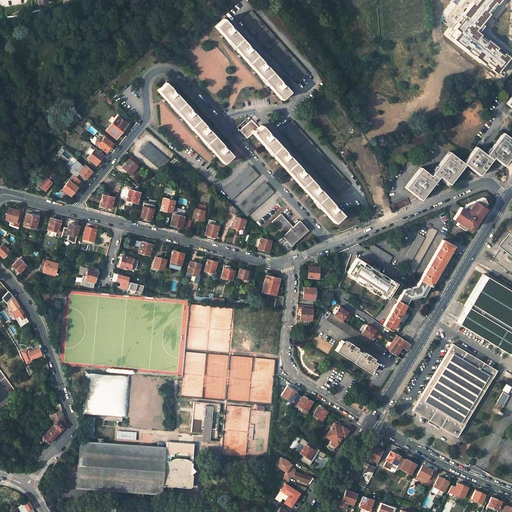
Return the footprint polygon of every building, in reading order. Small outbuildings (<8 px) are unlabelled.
[(480,36),(462,57),(473,66),(480,58),(491,45),(492,46),(507,28),(499,22),(497,24),(494,21),(503,9),(504,10),(511,0),(493,0),(482,14),(481,13),(477,17),(467,9),(468,9),(459,1),(453,9),(455,11),(452,14),(480,36)] [(308,74),(251,11),(240,21),(297,84),(308,74)] [(289,91),(223,18),(214,26),(222,36),(239,54),(254,70),(269,86),(280,99),(289,91)] [(174,91),(166,82),(157,90),(223,163),(232,156),(223,147),(206,127),(191,110),(174,91)] [(127,124),(117,116),(105,131),(115,139),(127,124)] [(258,128),(248,117),(237,127),(247,138),(252,134),(260,142),(277,161),(292,178),(310,197),(326,215),(334,223),(342,215),(261,126),(258,128)] [(349,184),(292,121),(285,127),(282,123),(277,127),(338,194),(349,184)] [(493,158),(503,166),(511,154),(511,140),(502,133),(485,155),(492,159),(493,158)] [(113,143),(105,136),(102,140),(100,138),(97,138),(94,141),(95,144),(97,145),(94,148),(103,156),(106,153),(105,152),(113,143)] [(168,160),(147,142),(138,152),(160,170),(168,160)] [(479,176),(492,159),(485,155),(475,147),(463,163),(465,164),(479,176)] [(103,156),(94,148),(86,158),(95,165),(103,156)] [(449,184),(465,164),(463,163),(449,152),(431,173),(437,178),(439,176),(449,184)] [(138,161),(131,156),(129,159),(135,165),(138,161)] [(129,159),(128,159),(121,167),(129,174),(131,173),(135,168),(136,166),(135,165),(129,159)] [(92,171),(82,163),(78,168),(80,170),(77,173),(85,179),(92,171)] [(258,176),(250,166),(223,190),(232,200),(258,176)] [(430,175),(420,167),(404,188),(420,200),(437,178),(431,173),(430,175)] [(55,177),(48,170),(45,173),(36,183),(44,190),(53,180),(53,179),(55,177)] [(73,175),(70,178),(77,184),(80,181),(73,175)] [(77,187),(68,180),(61,189),(70,196),(77,187)] [(273,192),(265,182),(238,207),(247,216),(273,192)] [(139,192),(129,189),(125,200),(136,203),(139,192)] [(113,197),(103,194),(99,205),(110,208),(113,197)] [(175,201),(163,198),(159,209),(171,212),(175,201)] [(409,205),(407,198),(391,204),(394,211),(409,205)] [(482,208),(484,204),(481,198),(469,204),(464,206),(462,209),(458,207),(456,211),(451,220),(457,224),(455,226),(458,228),(463,231),(465,228),(468,230),(470,227),(473,228),(483,211),(484,209),(482,208)] [(144,201),(139,217),(150,220),(154,204),(144,201)] [(206,206),(196,203),(192,217),(202,220),(206,206)] [(227,212),(234,214),(236,208),(230,203),(227,212)] [(24,206),(20,205),(18,211),(8,208),(5,219),(10,220),(9,224),(18,227),(19,226),(21,216),(24,206)] [(187,218),(184,217),(186,211),(174,208),(172,214),(169,224),(169,225),(184,229),(184,228),(187,218)] [(38,216),(26,213),(24,219),(23,225),(35,229),(38,216)] [(304,226),(299,220),(292,227),(285,219),(281,214),(272,222),(283,235),(282,236),(291,246),(308,230),(304,226)] [(246,220),(235,216),(232,226),(243,230),(246,220)] [(60,221),(49,218),(47,229),(48,230),(47,234),(61,238),(64,227),(59,226),(60,221)] [(79,226),(69,223),(65,233),(76,236),(79,226)] [(218,226),(207,223),(204,234),(215,237),(218,226)] [(96,229),(85,226),(82,238),(92,241),(96,229)] [(8,232),(0,227),(0,234),(3,238),(4,236),(8,232)] [(412,275),(437,231),(432,228),(430,229),(425,238),(412,261),(406,271),(412,275)] [(412,261),(425,238),(419,234),(406,257),(412,261)] [(511,235),(503,247),(511,253),(511,235)] [(271,240),(260,237),(257,249),(268,252),(271,240)] [(430,286),(453,247),(443,241),(419,280),(429,286),(430,286)] [(151,244),(141,242),(138,253),(148,255),(151,244)] [(10,251),(2,244),(0,246),(0,254),(3,258),(10,251)] [(368,251),(388,263),(392,257),(372,245),(368,251)] [(179,269),(183,253),(172,250),(168,267),(175,269),(176,268),(179,269)] [(119,267),(130,270),(130,268),(135,269),(135,267),(136,267),(137,266),(137,265),(137,264),(136,264),(137,261),(132,260),(132,259),(121,256),(119,267)] [(165,259),(155,256),(152,268),(163,271),(165,259)] [(12,266),(19,273),(26,265),(19,258),(12,266)] [(356,258),(347,273),(354,278),(353,280),(361,285),(363,283),(371,288),(369,291),(378,296),(379,294),(387,299),(396,284),(389,279),(388,281),(380,276),(381,274),(369,266),(368,269),(362,265),(363,263),(356,258)] [(57,262),(45,259),(42,271),(54,275),(57,262)] [(216,262),(207,260),(204,271),(214,273),(216,262)] [(200,264),(190,261),(186,272),(197,275),(200,264)] [(230,266),(224,264),(220,277),(231,280),(234,268),(232,267),(231,269),(229,268),(230,266)] [(318,267),(308,266),(307,278),(317,279),(318,267)] [(85,274),(96,277),(97,272),(86,269),(85,274)] [(248,271),(239,269),(237,277),(240,278),(240,281),(247,283),(250,272),(247,271),(248,271)] [(96,277),(85,274),(83,279),(94,282),(96,277)] [(125,288),(127,282),(128,277),(117,274),(116,280),(121,281),(119,286),(125,288)] [(511,291),(482,274),(453,321),(509,354),(510,352),(511,348),(511,291)] [(275,278),(265,275),(261,291),(274,295),(278,283),(275,278)] [(423,296),(429,286),(419,280),(416,287),(403,290),(397,300),(406,305),(410,299),(423,296)] [(129,282),(127,292),(134,294),(134,291),(141,293),(143,285),(129,282)] [(315,289),(304,288),(303,300),(314,300),(315,289)] [(16,318),(23,313),(12,296),(9,291),(1,297),(5,301),(8,299),(13,309),(11,310),(16,318)] [(281,307),(282,297),(274,297),(273,307),(281,307)] [(396,302),(382,325),(391,331),(405,307),(406,305),(397,300),(396,302)] [(297,309),(301,309),(300,320),(303,321),(302,327),(309,327),(310,321),(311,322),(313,307),(297,305),(297,309)] [(352,314),(341,306),(335,315),(343,321),(345,317),(349,320),(352,314)] [(20,325),(28,321),(23,313),(16,318),(20,325)] [(384,349),(330,313),(326,319),(380,355),(384,349)] [(362,333),(371,339),(373,335),(376,338),(380,332),(368,324),(362,333)] [(395,344),(403,349),(406,351),(409,345),(399,338),(395,344)] [(352,362),(358,352),(352,348),(354,346),(348,342),(347,344),(341,340),(334,351),(352,362)] [(40,353),(37,344),(21,351),(25,362),(31,360),(30,358),(40,353)] [(403,349),(395,344),(390,352),(397,357),(403,349)] [(496,371),(451,344),(411,411),(456,437),(496,371)] [(364,355),(358,352),(352,362),(369,373),(376,363),(370,359),(371,358),(365,354),(364,355)] [(17,393),(0,369),(0,381),(11,398),(17,393)] [(130,374),(86,371),(83,415),(127,418),(130,374)] [(286,386),(295,392),(297,389),(288,383),(286,386)] [(296,393),(287,387),(281,395),(290,401),(296,393)] [(502,393),(495,404),(502,408),(504,405),(502,404),(507,396),(502,393)] [(293,404),(306,412),(312,401),(300,394),(293,404)] [(219,404),(193,402),(191,433),(209,434),(209,438),(217,438),(219,404)] [(327,412),(318,407),(312,416),(321,421),(327,412)] [(62,410),(50,416),(53,425),(42,437),(48,443),(66,425),(63,419),(62,410)] [(349,432),(341,427),(341,428),(334,423),(325,437),(332,441),(328,447),(334,451),(343,437),(344,438),(349,432)] [(117,431),(117,440),(135,440),(135,431),(117,431)] [(164,449),(164,447),(102,443),(102,439),(98,438),(97,442),(82,441),(80,441),(76,489),(138,494),(137,497),(142,498),(142,494),(161,496),(161,491),(164,452),(164,449)] [(164,452),(161,491),(169,492),(170,486),(190,488),(191,487),(192,476),(191,475),(195,471),(192,468),(194,444),(166,442),(166,449),(164,449),(164,452)] [(307,442),(299,454),(309,460),(317,449),(307,442)] [(382,450),(373,445),(367,457),(375,462),(382,450)] [(399,456),(390,451),(385,459),(386,460),(383,466),(394,472),(396,467),(397,465),(395,464),(399,456)] [(287,461),(284,459),(283,459),(280,457),(275,465),(285,472),(281,478),(288,482),(291,477),(293,478),(295,472),(294,472),(295,470),(289,466),(290,464),(287,462),(287,461)] [(396,467),(410,474),(415,464),(401,457),(397,465),(396,467)] [(365,488),(375,468),(368,464),(365,471),(364,470),(360,477),(361,478),(357,485),(365,488)] [(422,464),(416,475),(426,481),(425,484),(429,486),(430,483),(436,472),(422,464)] [(291,511),(294,507),(271,491),(272,481),(277,481),(278,476),(269,470),(266,494),(268,495),(285,506),(291,511)] [(312,479),(295,472),(293,478),(309,484),(312,479)] [(426,481),(416,475),(415,478),(425,484),(426,481)] [(448,481),(438,476),(432,486),(439,489),(436,494),(440,497),(443,492),(448,481)] [(448,491),(458,496),(456,501),(460,503),(467,487),(456,483),(455,486),(451,485),(448,491)] [(303,492),(306,488),(295,484),(294,486),(303,492)] [(356,494),(345,490),(341,500),(352,505),(356,494)] [(484,494),(475,490),(471,499),(481,503),(484,494)] [(283,509),(285,506),(268,495),(266,498),(276,505),(275,505),(279,508),(280,507),(283,509)] [(373,500),(362,496),(358,507),(369,511),(373,500)] [(497,510),(500,501),(490,497),(485,510),(488,511),(491,511),(493,508),(497,510)] [(28,501),(18,507),(20,511),(27,511),(33,509),(28,501)] [(392,511),(394,508),(380,503),(376,511),(392,511)]
